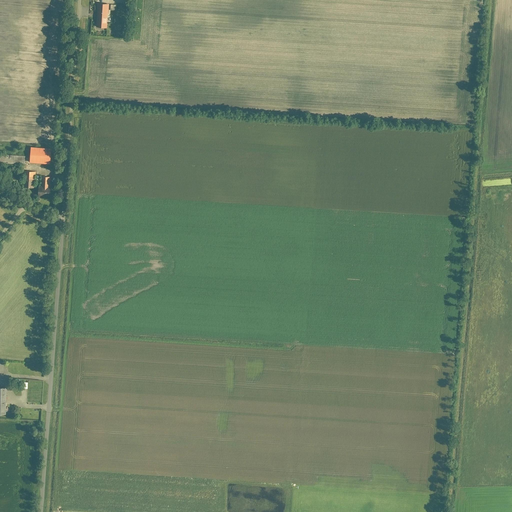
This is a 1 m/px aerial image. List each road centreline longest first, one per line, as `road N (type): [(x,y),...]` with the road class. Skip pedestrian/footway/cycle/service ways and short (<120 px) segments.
road 1 (residential): [(40,511),(61,222)]
road 2 (unclassified): [(78,0),(61,222)]
